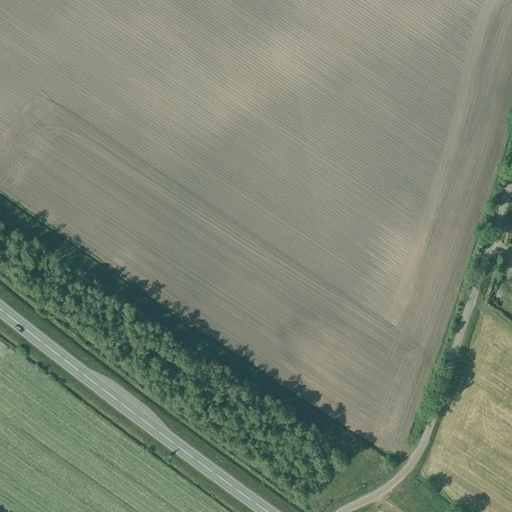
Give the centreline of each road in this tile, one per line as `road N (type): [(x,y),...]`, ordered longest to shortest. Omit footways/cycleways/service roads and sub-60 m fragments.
road 1 (unclassified): [(340,511),(383,490),(420,448),(511,175)]
road 2 (trunk): [(267,511),(0,308)]
